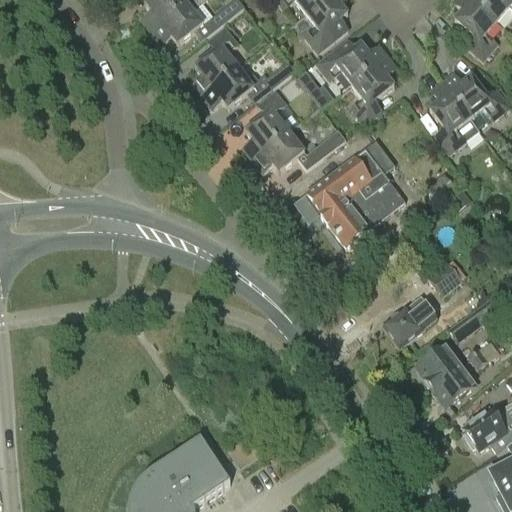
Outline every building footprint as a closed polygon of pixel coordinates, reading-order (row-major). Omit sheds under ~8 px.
[(142,28),(150,38),(187,9),(179,0),(155,0),(144,9),(153,19),(142,28)] [(204,0),(197,0),(187,9),(150,38),(161,52),(172,43),(177,50),(196,35),(204,45),(245,13),(236,3),(212,23),(201,10),(208,5),(204,0)] [(294,6),(305,19),(328,0),(270,0),(283,15),(294,6)] [(328,0),(305,19),(316,33),(305,42),(318,58),(335,45),(327,36),(347,20),(339,10),(346,4),(343,0),(328,0)] [(485,40),(497,27),(465,0),(458,0),(457,2),(460,5),(456,10),(462,16),(454,25),(474,42),(466,52),(482,65),(495,49),(485,40)] [(465,0),(497,27),(508,13),(511,16),(511,0),(509,0),(509,1),(507,0),(465,0)] [(197,96),(201,101),(237,72),(227,60),(238,50),(224,33),(206,47),(214,57),(195,73),(203,83),(196,88),(201,93),(197,96)] [(341,78),(352,92),(388,62),(383,57),(380,59),(376,54),(368,60),(360,50),(341,66),(333,56),(316,70),(330,87),(341,78)] [(392,67),(388,62),(352,92),(363,105),(351,115),(364,131),(381,116),(374,108),(394,92),(386,82),(393,76),(388,71),(392,67)] [(255,81),(238,74),(237,72),(201,101),(212,115),(222,106),(228,114),(248,98),(255,108),(294,76),(286,67),(265,84),(263,82),(259,85),(255,81)] [(319,94),(306,78),(297,84),(310,101),(319,94)] [(449,83),(443,88),(478,134),(491,124),(493,126),(510,113),(496,96),(487,103),(471,82),(462,89),(456,82),(451,86),(449,83)] [(464,144),(478,134),(443,88),(437,92),(440,96),(434,100),(439,107),(429,114),(445,135),(436,142),(449,159),(466,146),(464,144)] [(247,161),(251,166),(287,137),(273,119),(284,110),(274,97),(257,111),(265,121),(244,138),(252,147),(246,152),(251,158),(247,161)] [(345,146),(338,136),(299,166),(307,176),(345,146)] [(304,157),(287,137),(251,166),(262,180),(272,171),(278,179),(304,157)] [(373,158),(369,161),(365,155),(305,201),(345,254),(405,208),(381,175),(384,173),(373,158)] [(456,193),(445,179),(426,194),(437,208),(456,193)] [(451,206),(459,216),(472,206),(464,196),(451,206)] [(397,247),(383,258),(400,280),(414,270),(397,247)] [(430,289),(443,303),(463,286),(451,272),(430,289)] [(457,349),(500,317),(490,303),(447,335),(457,349)] [(406,314),(383,332),(401,354),(438,324),(427,311),(413,322),(406,314)] [(477,353),(466,362),(477,376),(499,358),(490,346),(479,355),(477,353)] [(417,374),(432,393),(460,372),(445,353),(417,374)] [(474,392),(460,372),(432,393),(446,413),(474,392)] [(511,444),(511,425),(503,414),(501,415),(497,410),(489,415),(487,412),(477,420),(478,423),(463,434),(480,457),(491,448),(497,456),(511,444)] [(260,461),(248,441),(227,455),(240,474),(260,461)] [(196,511),(230,490),(200,445),(151,478),(148,480),(146,482),(144,484),(141,487),(138,490),(136,493),(135,495),(133,498),(132,501),(130,504),(130,507),(129,509),(128,511),(196,511)] [(511,511),(511,451),(510,452),(511,456),(511,468),(490,480),(501,499),(495,502),(500,511),(511,511)]
